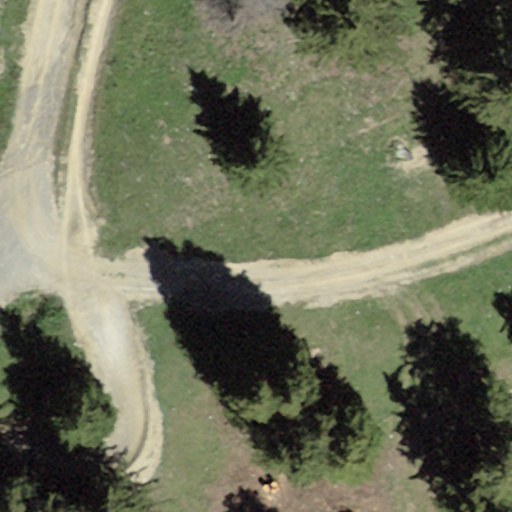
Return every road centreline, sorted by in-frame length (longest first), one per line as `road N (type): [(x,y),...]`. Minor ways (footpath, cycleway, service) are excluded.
road 1 (track): [(511,221),(353,274),(86,268),(5,228)]
road 2 (track): [(78,0),(0,235)]
